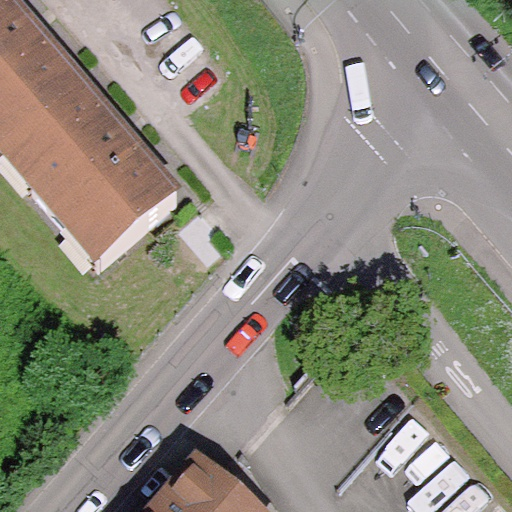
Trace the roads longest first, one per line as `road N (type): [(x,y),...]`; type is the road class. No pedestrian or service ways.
road 1 (residential): [(314,193),(49,511)]
road 2 (residential): [(314,193),(511,432)]
road 3 (residential): [(440,73),(314,193)]
